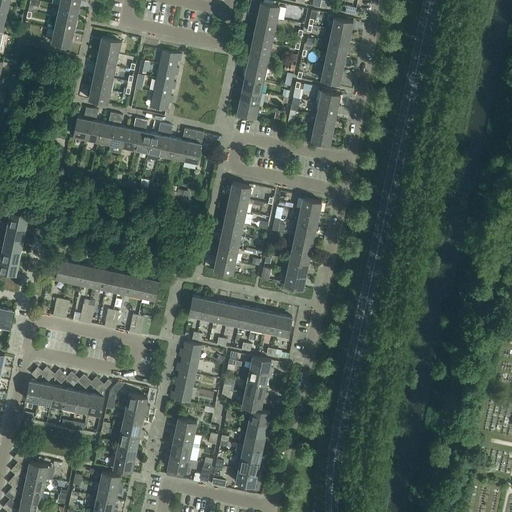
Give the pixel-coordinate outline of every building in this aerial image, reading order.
[(79,0),(60,0),(59,5),(78,9),(79,0)] [(258,14),(277,18),(279,5),(261,1),(258,14)] [(0,2),(0,17),(6,19),(9,5),(0,2)] [(78,9),(59,5),(57,17),(75,21),(78,9)] [(107,13),(105,22),(113,24),(116,15),(107,13)] [(274,30),(277,18),(258,14),(255,26),(274,30)] [(331,29),(350,33),(353,21),(334,16),(331,29)] [(75,21),(57,17),(54,29),(73,33),(75,21)] [(271,42),(274,30),(255,26),(253,38),(271,42)] [(73,33),(54,29),(51,42),(70,46),(73,33)] [(350,33),(331,29),(328,41),(347,46),(350,33)] [(102,36),(99,49),(118,53),(120,40),(118,40),(106,37),(102,36)] [(269,55),(271,42),(253,38),(250,51),(269,55)] [(347,46),(328,41),(326,54),(345,58),(347,46)] [(118,53),(99,49),(96,61),(115,65),(118,53)] [(178,57),(181,58),(182,53),(162,49),(159,63),(176,67),(178,57)] [(269,55),(250,51),(247,63),(266,67),(269,55)] [(345,58),(326,54),(323,66),(342,70),(345,58)] [(147,67),(148,60),(141,59),(140,65),(147,67)] [(115,65),(96,61),(94,74),(113,77),(115,65)] [(179,67),(176,67),(159,63),(156,77),(173,81),(175,71),(178,72),(179,67)] [(266,67),(247,63),(245,75),(263,80),(266,67)] [(342,70),(323,66),(320,81),(326,83),(327,80),(339,83),(342,70)] [(113,77),(94,74),(91,86),(110,90),(113,77)] [(263,80),(245,75),(242,88),(261,92),(263,80)] [(176,81),(173,81),(156,77),(153,91),(170,95),(172,85),(175,86),(176,81)] [(88,99),(107,102),(110,90),(91,86),(88,99)] [(239,100),(258,104),(261,92),(242,88),(239,100)] [(319,102),(337,106),(340,93),(321,89),(319,102)] [(173,96),(170,95),(153,91),(150,106),(167,109),(169,100),(172,100),(173,96)] [(258,104),(239,100),(237,113),(255,117),(258,104)] [(316,114),(335,118),(337,106),(319,102),(316,114)] [(72,135),(85,138),(92,108),(85,106),(83,118),(76,116),(72,135)] [(96,120),(98,109),(92,108),(85,138),(98,141),(102,122),(96,120)] [(110,143),(116,113),(110,112),(108,123),(102,122),(98,141),(110,143)] [(273,122),(281,124),(283,113),(275,112),(273,122)] [(116,113),(110,143),(122,146),(126,127),(120,126),(122,114),(116,113)] [(335,118),(316,114),(313,127),(332,131),(335,118)] [(135,148),(141,118),(135,117),(132,128),(126,127),(122,146),(135,148)] [(147,151),(151,132),(145,131),(147,120),(141,118),(135,148),(147,151)] [(151,132),(147,151),(159,154),(166,123),(160,122),(157,134),(151,132)] [(172,156),(176,138),(169,136),(172,125),(166,123),(159,154),(172,156)] [(176,138),(172,156),(184,159),(191,129),(184,127),(182,139),(176,138)] [(332,131),(313,127),(311,139),(329,143),(332,131)] [(191,129),(184,159),(197,162),(201,143),(202,143),(204,132),(191,129)] [(66,163),(64,172),(72,173),(74,165),(66,163)] [(97,179),(89,177),(88,183),(101,186),(102,186),(103,180),(104,174),(98,173),(97,179)] [(232,182),(229,194),(248,199),(251,186),(232,182)] [(190,191),(178,188),(176,199),(190,202),(192,195),(189,195),(190,191)] [(229,194),(227,207),(245,211),(248,199),(229,194)] [(303,197),(300,209),(319,213),(321,201),(303,197)] [(282,206),(277,205),(274,217),(280,218),(282,206)] [(224,219),(243,223),(245,211),(227,207),(224,219)] [(316,226),(319,213),(300,209),(297,222),(316,226)] [(8,223),(25,226),(28,214),(11,211),(8,223)] [(274,217),(272,229),(277,230),(280,218),(274,217)] [(221,232),(240,236),(243,223),(224,219),(221,232)] [(259,227),(266,229),(268,221),(260,219),(259,227)] [(313,238),(316,226),(297,222),(295,234),(313,238)] [(5,235),(23,238),(25,226),(8,223),(5,235)] [(219,244),(238,248),(240,236),(221,232),(219,244)] [(311,250),(313,238),(295,234),(292,246),(311,250)] [(3,246),(20,250),(23,238),(5,235),(3,246)] [(238,248),(219,244),(216,256),(235,260),(238,248)] [(20,250),(3,246),(0,258),(18,261),(20,250)] [(308,263),(311,250),(292,246),(289,259),(308,263)] [(216,256),(214,269),(232,273),(235,260),(216,256)] [(0,258),(0,260),(0,270),(15,273),(18,261),(0,258)] [(58,265),(51,263),(47,278),(55,280),(56,277),(68,280),(72,261),(59,258),(58,265)] [(289,259),(287,271),(305,275),(308,263),(289,259)] [(85,264),(72,261),(68,280),(81,282),(85,264)] [(97,266),(85,264),(81,282),(93,285),(97,266)] [(109,269),(97,266),(93,285),(105,288),(109,269)] [(122,272),(109,269),(105,288),(118,290),(122,272)] [(287,271),(284,284),(303,288),(305,275),(287,271)] [(134,274),(122,272),(118,290),(130,293),(134,274)] [(146,277),(134,274),(130,293),(142,296),(146,277)] [(159,280),(146,277),(142,296),(155,298),(159,280)] [(205,297),(192,295),(188,313),(201,316),(205,297)] [(217,300),(205,297),(201,316),(213,319),(217,300)] [(230,303),(217,300),(213,319),(226,321),(230,303)] [(60,316),(63,304),(55,302),(53,314),(60,316)] [(242,305),(230,303),(226,321),(238,324),(242,305)] [(68,305),(63,304),(60,316),(66,317),(68,305)] [(254,308),(242,305),(238,324),(250,327),(254,308)] [(12,309),(1,307),(0,309),(0,324),(9,327),(12,309)] [(85,321),(87,309),(82,308),(79,320),(85,321)] [(267,310),(254,308),(250,327),(263,329),(267,310)] [(87,309),(85,321),(91,322),(93,310),(87,309)] [(279,313),(267,310),(263,329),(275,332),(279,313)] [(112,315),(107,313),(104,325),(110,326),(112,315)] [(292,316),(279,313),(275,332),(288,335),(292,316)] [(118,316),(112,315),(110,326),(115,327),(118,316)] [(135,332),(137,320),(131,319),(129,330),(135,332)] [(182,355),(198,358),(202,344),(185,341),(183,351),(180,350),(179,355),(182,355)] [(282,349),(276,348),(274,356),(288,358),(289,353),(281,351),(282,349)] [(219,354),(215,359),(220,363),(224,357),(219,354)] [(182,355),(180,365),(177,364),(176,369),(179,369),(195,373),(198,358),(182,355)] [(269,367),(271,359),(252,355),(250,368),(272,373),(273,368),(269,367)] [(40,373),(42,370),(37,366),(31,373),(36,378),(40,373)] [(42,370),(40,373),(44,375),(49,368),(46,366),(42,370)] [(52,375),(56,378),(62,371),(58,368),(52,375)] [(247,380),(266,384),(267,377),(271,377),(272,373),(250,368),(247,380)] [(176,383),(192,387),(195,373),(179,369),(177,379),(174,378),(172,383),(176,384),(176,383)] [(65,377),(68,380),(74,374),(71,371),(65,377)] [(77,380),(81,383),(87,376),(83,373),(77,380)] [(89,383),(93,385),(99,379),(95,376),(89,383)] [(111,381),(108,378),(102,385),(105,388),(111,381)] [(25,398),(38,401),(42,382),(29,380),(25,398)] [(110,389),(108,396),(115,398),(116,392),(123,385),(118,380),(110,389)] [(244,392),(267,397),(268,392),(264,391),(266,384),(247,380),(244,392)] [(38,401),(50,404),(54,385),(42,382),(38,401)] [(189,401),(192,387),(176,383),(176,384),(174,393),(171,392),(170,397),(189,401)] [(63,406),(66,388),(54,385),(50,404),(63,406)] [(66,388),(63,406),(75,409),(79,390),(66,388)] [(75,409),(87,411),(91,393),(79,390),(75,409)] [(126,405),(149,410),(150,405),(146,404),(147,396),(129,392),(126,405)] [(260,409),(260,408),(262,401),(266,402),(267,397),(244,392),(242,405),(251,407),(260,409)] [(87,411),(100,414),(104,395),(91,393),(87,411)] [(123,417),(142,421),(144,414),(148,415),(149,410),(126,405),(123,417)] [(249,419),(271,424),(272,419),(269,418),(270,411),(260,408),(260,409),(251,407),(249,419)] [(142,421),(123,417),(121,430),(144,434),(145,430),(140,429),(142,421)] [(171,428),(194,433),(195,426),(199,426),(200,422),(196,421),(178,417),(176,424),(172,424),(171,428)] [(271,424),(249,419),(246,432),(265,435),(266,428),(270,429),(271,424)] [(72,420),(71,427),(83,430),(84,422),(72,420)] [(194,433),(171,428),(170,433),(174,434),(172,442),(191,446),(194,433)] [(118,442),(137,446),(138,438),(143,439),(144,434),(121,430),(118,442)] [(243,444),(266,448),(267,444),(263,443),(265,435),(246,432),(243,444)] [(116,454),(139,459),(140,454),(135,453),(137,446),(118,442),(116,454)] [(166,453),(189,458),(191,446),(172,442),(171,449),(167,448),(166,453)] [(237,455),(260,460),(261,453),(265,454),(266,448),(243,444),(242,452),(238,451),(237,455)] [(13,457),(20,463),(23,460),(28,454),(17,452),(13,457)] [(189,458),(166,453),(165,458),(169,459),(167,467),(186,471),(189,471),(190,466),(187,465),(189,458)] [(138,464),(139,459),(116,454),(113,467),(132,471),(133,463),(138,464)] [(260,460),(237,455),(236,460),(240,461),(238,469),(261,473),(262,468),(258,468),(260,460)] [(27,473),(45,477),(48,464),(29,461),(27,473)] [(208,480),(210,468),(211,463),(204,461),(203,466),(202,466),(200,478),(208,480)] [(13,466),(10,469),(17,475),(20,472),(13,466)] [(261,473),(238,469),(235,481),(254,485),(256,477),(260,478),(261,473)] [(99,483),(122,488),(123,483),(119,482),(121,474),(102,470),(99,483)] [(24,486),(43,490),(45,477),(27,473),(24,486)] [(213,477),(211,484),(224,487),(226,480),(213,477)] [(11,478),(8,482),(15,488),(18,484),(11,478)] [(122,488),(99,483),(97,495),(115,499),(117,492),(121,493),(122,488)] [(22,498),(40,502),(46,503),(49,491),(43,490),(24,486),(22,498)] [(8,490),(5,494),(12,500),(15,496),(8,490)] [(66,495),(60,494),(59,493),(57,502),(64,503),(66,495)] [(97,495),(94,508),(114,511),(116,511),(118,507),(114,507),(115,499),(97,495)] [(37,511),(40,502),(22,498),(19,510),(26,511),(37,511)] [(6,503),(3,506),(9,511),(13,509),(6,503)]
